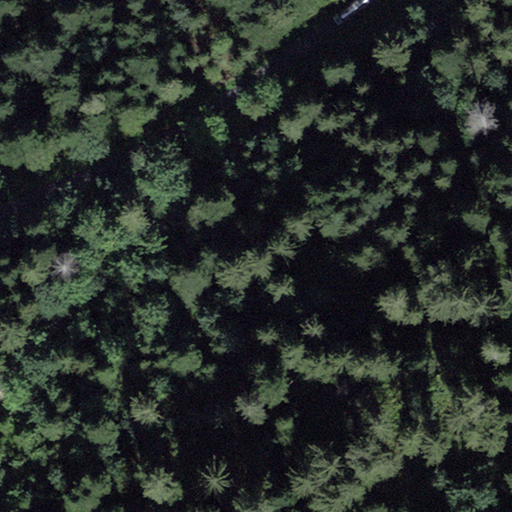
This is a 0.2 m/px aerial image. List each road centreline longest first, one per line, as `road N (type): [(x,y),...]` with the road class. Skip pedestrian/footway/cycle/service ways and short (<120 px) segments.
road 1 (track): [(0,390),(53,314),(246,127),(283,55)]
road 2 (track): [(0,211),(136,153),(283,55)]
